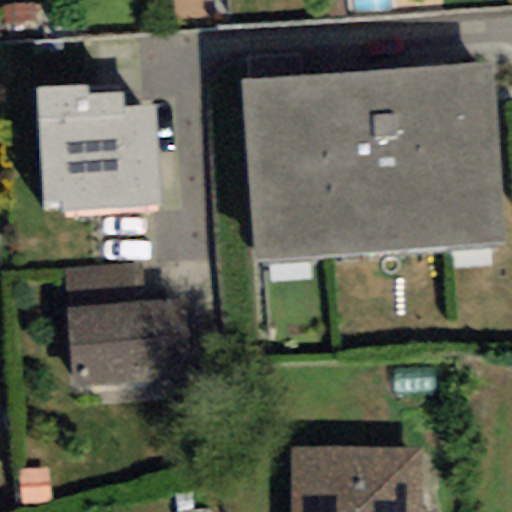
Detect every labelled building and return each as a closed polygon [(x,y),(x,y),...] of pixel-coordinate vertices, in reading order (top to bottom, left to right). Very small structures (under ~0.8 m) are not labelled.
[(44,32),(43,8),(4,9),(5,34),(44,32)] [(250,67),(252,93),(305,91),(303,64),(250,67)] [(243,97),(254,267),(496,252),(485,82),(243,97)] [(86,97),(33,101),(41,216),(57,215),(57,227),(157,220),(150,117),(121,119),(120,105),(86,107),(86,97)] [(67,316),(144,310),(141,267),(64,273),(67,316)] [(67,316),(73,396),(192,385),(185,307),(144,310),(67,316)] [(294,460),(293,511),(415,511),(416,460),(294,460)]
